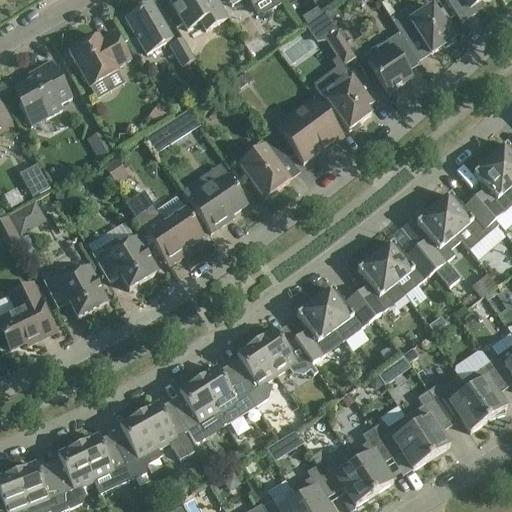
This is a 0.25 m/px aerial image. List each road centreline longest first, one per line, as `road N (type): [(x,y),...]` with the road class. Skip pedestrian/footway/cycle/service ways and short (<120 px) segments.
road 1 (residential): [(0,390),(91,348),(278,228),(511,23)]
road 2 (residential): [(0,450),(103,405),(216,339),(293,285),(511,97)]
road 3 (residential): [(408,511),(511,444)]
